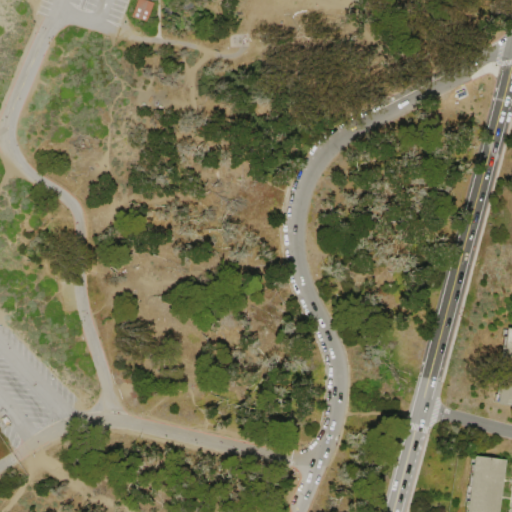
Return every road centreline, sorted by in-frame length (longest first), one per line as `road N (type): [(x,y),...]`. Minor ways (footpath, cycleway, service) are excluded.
road 1 (secondary): [(511,63),(392,511)]
road 2 (residential): [(387,112),(316,165),(295,218),(295,259),(338,362),(340,404),(319,468)]
road 3 (residential): [(511,48),(387,112)]
